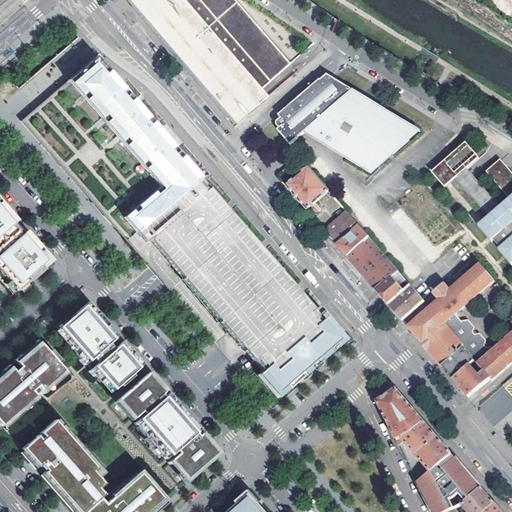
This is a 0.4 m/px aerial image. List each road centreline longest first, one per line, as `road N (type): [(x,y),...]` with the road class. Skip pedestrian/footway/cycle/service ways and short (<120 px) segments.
road 1 (residential): [(83,268),(250,458)]
road 2 (tertiary): [(385,340),(221,154)]
road 3 (tertiary): [(221,154),(94,0)]
road 4 (residential): [(347,48),(449,109),(511,135)]
road 5 (residential): [(221,154),(347,48)]
road 6 (residential): [(341,378),(416,511)]
road 7 (residential): [(0,173),(83,268)]
road 8 (residential): [(250,458),(341,378)]
